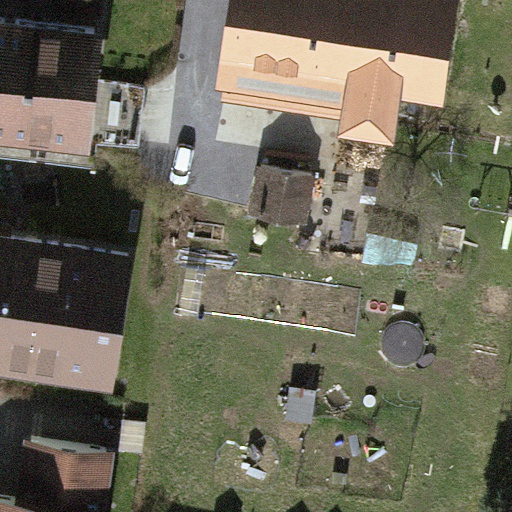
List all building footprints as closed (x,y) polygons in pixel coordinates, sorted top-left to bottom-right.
[(457,0),(239,0),(225,95),(396,120),(401,85),(444,91),(457,0)] [(0,122),(84,133),(97,35),(0,22),(0,122)] [(315,175),(261,165),(253,208),(308,218),(315,175)] [(126,255),(0,237),(0,360),(109,376),(126,255)] [(42,480),(1,475),(0,485),(0,511),(135,511),(145,442),(48,430),(42,480)]
